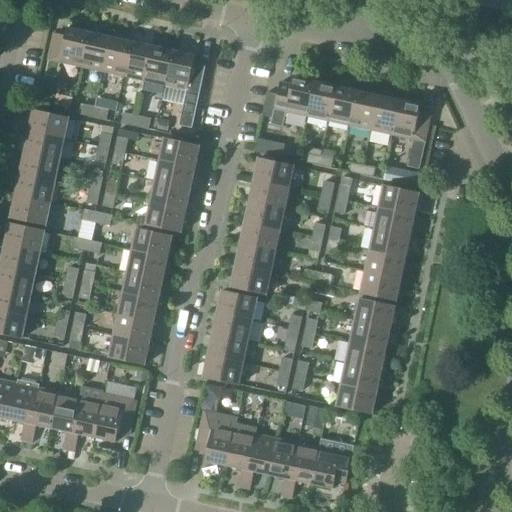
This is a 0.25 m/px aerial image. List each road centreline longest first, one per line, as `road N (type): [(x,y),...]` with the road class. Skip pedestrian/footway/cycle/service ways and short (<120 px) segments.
road 1 (residential): [(147,510),(195,275),(207,262),(249,25)]
road 2 (residential): [(511,178),(455,68),(355,47)]
road 3 (residential): [(147,510),(0,476)]
road 4 (residential): [(123,0),(249,25)]
